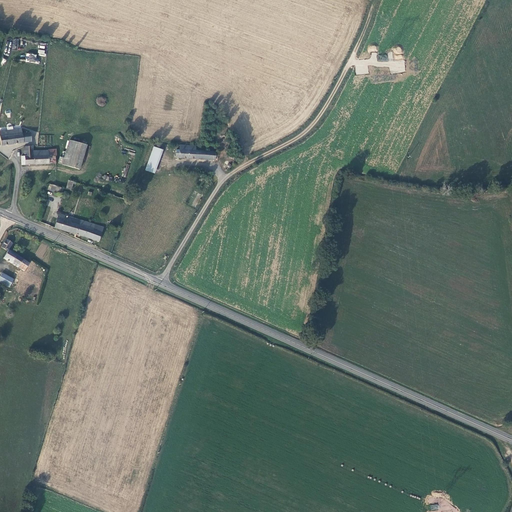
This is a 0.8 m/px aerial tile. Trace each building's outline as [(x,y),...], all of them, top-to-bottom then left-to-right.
[(25,62),(38,63),(38,54),(26,54),(25,62)] [(31,141),(30,132),(21,133),(21,129),(0,131),(0,139),(1,145),(31,141)] [(62,164),(79,169),(86,145),(68,140),(62,164)] [(179,149),(176,149),(176,158),(215,159),(215,152),(195,151),(195,146),(179,145),(179,149)] [(24,156),(21,156),(22,165),(48,163),(48,149),(33,150),(33,146),(24,146),(24,156)] [(162,150),(155,147),(146,170),(154,173),(162,150)] [(50,190),(58,193),(61,187),(52,184),(50,190)] [(54,228),(75,234),(80,220),(58,213),(54,228)] [(75,234),(84,237),(89,223),(80,220),(75,234)] [(98,241),(104,227),(89,223),(84,237),(98,241)] [(4,258),(12,263),(17,255),(9,249),(12,244),(6,240),(2,247),(8,252),(4,258)] [(12,263),(25,271),(30,264),(17,255),(12,263)] [(14,279),(3,272),(0,277),(0,281),(10,287),(14,279)]
